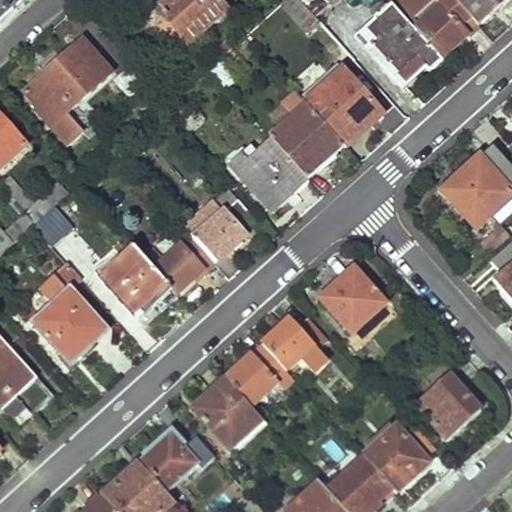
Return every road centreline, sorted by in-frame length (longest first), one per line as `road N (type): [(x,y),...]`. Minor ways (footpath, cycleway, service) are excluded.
road 1 (residential): [(355,197),(10,511)]
road 2 (residential): [(355,197),(511,372)]
road 3 (residential): [(511,58),(355,197)]
